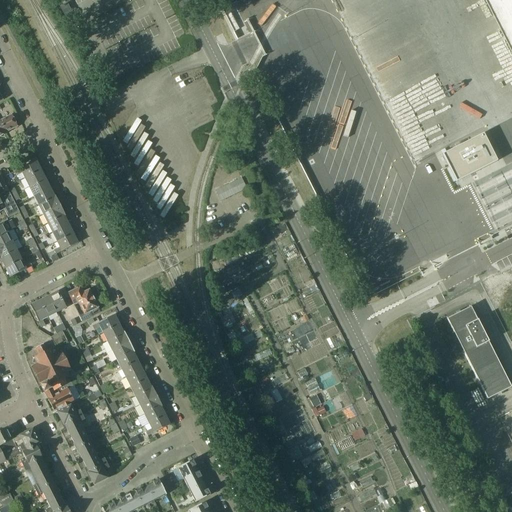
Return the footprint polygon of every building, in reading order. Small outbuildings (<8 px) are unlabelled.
[(511,0),(485,0),(511,53),(511,0)] [(66,3),(60,6),(59,6),(64,16),(71,12),(66,3)] [(228,11),(224,13),(233,32),(238,29),(228,11)] [(11,114),(0,119),(0,123),(5,133),(17,127),(11,114)] [(482,134),(441,155),(455,183),(496,162),(482,134)] [(15,176),(21,173),(24,179),(40,170),(35,161),(13,172),(15,176)] [(40,170),(24,179),(28,188),(45,179),(40,170)] [(0,176),(0,211),(3,210),(8,218),(18,213),(0,176)] [(45,179),(28,188),(33,197),(49,188),(45,179)] [(236,181),(215,191),(220,202),(246,189),(243,184),(238,186),(236,181)] [(49,188),(33,197),(38,206),(54,198),(54,197),(49,188)] [(54,198),(38,206),(42,215),(59,206),(55,197),(54,197),(54,198)] [(59,206),(42,215),(47,224),(63,216),(63,217),(64,216),(59,206)] [(63,216),(47,224),(51,233),(68,225),(63,217),(63,216)] [(7,221),(2,224),(0,224),(0,236),(7,233),(11,231),(7,221)] [(68,225),(51,233),(56,242),(72,234),(68,225)] [(0,247),(11,242),(7,233),(0,236),(0,247)] [(72,234),(56,242),(59,248),(53,251),(55,255),(77,244),(72,234)] [(11,242),(0,247),(0,259),(0,260),(0,259),(16,251),(11,242)] [(293,246),(282,252),(287,262),(298,257),(293,246)] [(0,259),(0,260),(4,268),(21,260),(16,251),(0,259)] [(21,260),(4,268),(9,278),(31,267),(29,263),(23,266),(21,260)] [(240,272),(236,266),(225,272),(229,278),(240,272)] [(97,308),(94,302),(88,290),(82,293),(79,287),(67,294),(73,305),(77,303),(83,314),(78,316),(81,322),(99,313),(97,308)] [(57,292),(48,297),(56,313),(65,308),(57,292)] [(48,297),(39,301),(47,317),(56,313),(48,297)] [(271,297),(261,302),(264,308),(274,302),(271,297)] [(29,306),(40,328),(44,326),(41,320),(47,317),(39,301),(29,306)] [(469,307),(446,319),(486,400),(510,388),(469,307)] [(93,331),(99,328),(102,333),(118,325),(113,315),(91,327),(93,331)] [(224,328),(231,324),(226,315),(219,318),(224,328)] [(123,334),(122,333),(118,325),(102,333),(106,342),(123,334)] [(66,341),(61,332),(50,338),(55,347),(66,341)] [(124,333),(122,333),(123,334),(106,342),(111,351),(128,342),(124,333)] [(128,342),(111,351),(116,360),(132,352),(132,353),(133,352),(128,342)] [(48,351),(45,344),(34,350),(37,356),(32,359),(31,363),(32,363),(34,364),(35,364),(30,367),(40,386),(39,386),(43,393),(43,392),(47,399),(49,398),(66,389),(67,389),(72,387),(68,379),(70,378),(67,372),(70,371),(60,351),(56,354),(56,353),(57,350),(56,350),(53,349),(53,348),(48,351)] [(132,353),(132,352),(116,360),(120,369),(137,361),(132,353)] [(141,370),(137,361),(120,369),(125,378),(141,370)] [(141,370),(125,378),(130,388),(146,379),(141,370)] [(146,379),(130,388),(134,397),(150,388),(146,379)] [(150,388),(134,397),(139,406),(156,397),(152,388),(151,387),(150,388)] [(66,389),(49,398),(47,399),(53,411),(56,410),(57,412),(70,406),(69,403),(73,401),(67,389),(66,389)] [(156,397),(139,406),(143,415),(160,407),(161,407),(156,397)] [(75,403),(70,406),(57,412),(56,413),(62,425),(81,416),(79,412),(79,411),(75,403)] [(160,407),(143,415),(148,424),(164,416),(160,407)] [(81,416),(62,425),(65,429),(66,429),(70,436),(82,430),(78,422),(83,420),(81,416)] [(164,416),(148,424),(151,429),(145,432),(147,436),(169,425),(164,416)] [(6,428),(0,430),(0,463),(7,460),(19,454),(12,439),(6,428)] [(32,429),(29,430),(12,439),(19,454),(21,453),(35,446),(39,443),(32,429)] [(82,430),(70,436),(74,444),(73,444),(75,449),(93,440),(91,435),(86,438),(82,430)] [(359,438),(364,436),(361,430),(356,432),(359,438)] [(93,440),(75,449),(77,453),(78,453),(82,461),(94,454),(91,447),(95,444),(93,440)] [(41,458),(35,446),(21,453),(25,461),(20,463),(23,467),(41,458)] [(303,465),(324,455),(322,450),(301,460),(303,465)] [(94,454),(82,461),(86,468),(85,469),(87,473),(105,464),(103,459),(98,462),(94,454)] [(41,458),(23,467),(25,472),(30,469),(34,477),(46,471),(42,463),(43,462),(41,458)] [(198,472),(192,461),(177,468),(183,480),(198,472)] [(105,464),(87,473),(93,486),(107,479),(103,471),(107,468),(105,464)] [(46,471),(34,477),(37,485),(33,487),(35,492),(53,482),(51,478),(50,478),(46,471)] [(203,484),(198,472),(183,480),(189,491),(203,484)] [(165,495),(158,480),(146,486),(154,501),(165,495)] [(53,482),(35,492),(37,496),(42,493),(46,501),(58,495),(54,487),(55,486),(53,482)] [(209,495),(203,484),(189,491),(194,503),(209,495)] [(154,501),(146,486),(135,492),(142,507),(154,501)] [(0,493),(0,501),(9,496),(6,490),(0,493)] [(132,511),(142,507),(135,492),(123,498),(130,511),(132,511)] [(58,495),(46,501),(50,509),(45,511),(53,511),(65,506),(63,502),(62,502),(58,495)] [(9,496),(0,501),(0,503),(2,508),(13,503),(9,496)] [(130,511),(123,498),(112,503),(116,511),(130,511)] [(391,506),(388,500),(382,502),(386,509),(391,506)] [(116,511),(112,503),(100,509),(101,511),(116,511)] [(208,511),(209,511),(204,503),(187,511),(208,511)]
